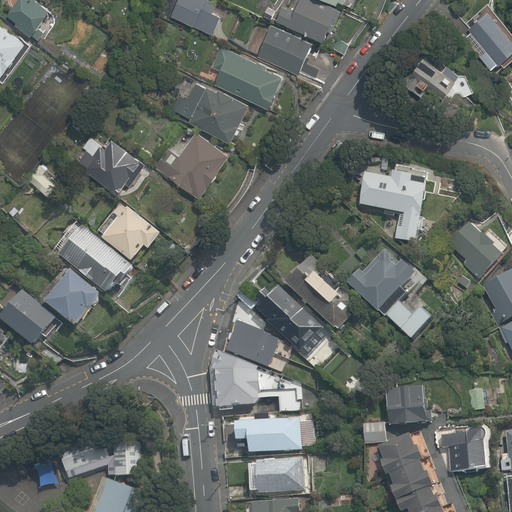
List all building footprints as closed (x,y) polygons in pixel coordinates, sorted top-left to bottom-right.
[(63,16),(43,0),(31,0),(16,18),(24,24),(22,27),(40,42),(63,16)] [(211,0),(183,0),(175,18),(226,42),(241,11),(219,0),(217,3),(211,0)] [(286,8),(280,22),(327,43),(325,47),(342,54),(347,43),(337,39),(348,15),(314,0),(303,0),(298,13),(286,8)] [(511,38),(488,11),(468,28),(500,65),(511,54),(511,38)] [(259,21),(243,14),(232,39),(258,51),(266,34),(256,29),(259,21)] [(32,44),(0,22),(0,82),(4,85),(32,44)] [(276,25),(262,57),(306,76),(320,45),(276,25)] [(224,73),(218,85),(276,111),(292,78),(224,47),(214,69),(224,73)] [(422,58),(404,84),(416,93),(423,83),(443,97),(455,81),(422,58)] [(188,75),(181,88),(198,98),(205,85),(188,75)] [(211,89),(193,122),(237,146),(246,129),(242,127),(254,106),(223,90),(220,94),(211,89)] [(234,155),(197,133),(181,156),(168,149),(156,167),(203,197),(234,155)] [(95,155),(90,152),(80,167),(124,194),(147,161),(115,139),(108,149),(103,145),(95,155)] [(46,163),(32,179),(54,199),(63,188),(48,174),(53,169),(46,163)] [(431,184),(371,172),(364,205),(405,213),(400,238),(419,242),(431,184)] [(164,232),(120,202),(99,231),(105,236),(104,238),(135,260),(146,246),(151,249),(164,232)] [(508,253),(473,220),(449,243),(468,260),(462,264),(483,280),(508,253)] [(139,266),(83,226),(60,255),(116,295),(139,266)] [(422,273),(392,245),(356,282),(386,310),(408,289),(422,273)] [(361,304),(316,260),(293,284),(337,328),(361,304)] [(104,293),(72,270),(46,301),(79,325),(104,293)] [(511,316),(511,273),(484,286),(501,321),(511,316)] [(310,311),(283,285),(260,309),(297,345),(308,333),(298,324),(310,311)] [(412,293),(408,289),(386,310),(417,340),(439,317),(428,306),(419,314),(405,301),(412,293)] [(58,316),(24,291),(1,317),(36,344),(58,316)] [(237,310),(222,352),(259,366),(266,350),(259,347),(269,322),(237,310)] [(511,324),(502,329),(511,349),(511,324)] [(216,370),(218,406),(261,403),(264,397),(263,392),(267,391),(265,373),(261,372),(263,367),(259,366),(222,352),(216,370)] [(427,387),(389,389),(390,424),(428,422),(427,387)] [(303,419),(240,422),(241,442),(254,441),(255,453),(304,450),(303,419)] [(384,421),(362,423),(364,442),(385,441),(384,421)] [(486,429),(439,434),(441,447),(449,447),(452,472),(490,468),(486,429)] [(141,474),(140,440),(101,433),(56,445),(68,477),(108,465),(109,474),(141,474)] [(415,446),(410,433),(377,446),(382,458),(379,460),(385,475),(389,473),(394,485),(390,486),(401,511),(408,508),(409,511),(445,511),(438,494),(435,495),(432,487),(435,485),(428,469),(426,470),(422,461),(425,460),(418,445),(415,446)] [(306,459),(261,462),(263,493),(308,490),(306,459)] [(144,511),(152,493),(115,479),(115,481),(106,477),(92,511),(144,511)] [(248,482),(232,484),(233,496),(250,495),(248,482)] [(297,511),(297,499),(253,503),(254,511),(297,511)]
